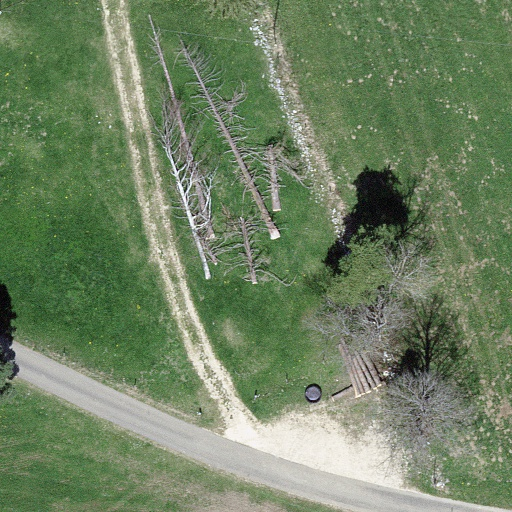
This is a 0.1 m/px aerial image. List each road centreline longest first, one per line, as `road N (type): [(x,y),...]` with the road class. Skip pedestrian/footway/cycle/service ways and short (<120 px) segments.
road 1 (track): [(256,466),(157,210),(113,0)]
road 2 (unclassified): [(436,511),(256,466),(0,352)]
